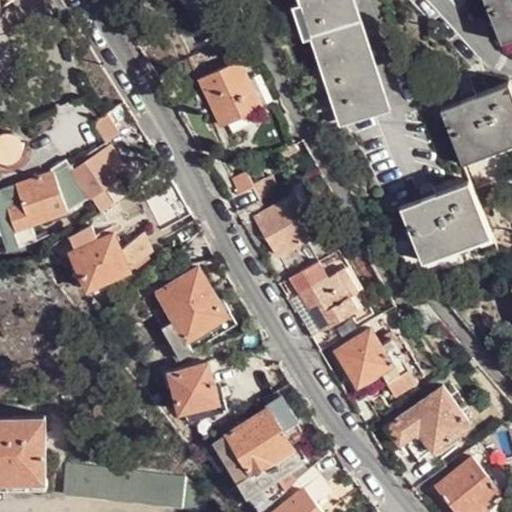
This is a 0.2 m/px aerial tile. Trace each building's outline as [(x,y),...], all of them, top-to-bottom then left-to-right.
[(311,35),(317,33),(306,0),(298,0),(300,5),(311,35)] [(306,0),(317,33),(347,122),(385,110),(355,21),(348,0),(306,0)] [(356,0),(348,0),(355,21),(362,18),(356,0)] [(511,0),(485,0),(500,34),(511,29),(511,0)] [(312,39),(311,35),(300,5),(293,7),(304,41),(312,39)] [(362,18),(355,21),(385,110),(392,108),(362,18)] [(511,29),(500,34),(502,41),(511,37),(511,29)] [(340,125),(347,122),(317,33),(311,35),(312,39),(340,125)] [(244,115),(263,106),(241,60),(202,77),(225,124),(244,115)] [(461,157),(511,136),(511,87),(509,80),(441,108),(461,157)] [(0,157),(3,159),(12,160),(22,153),(25,143),(23,138),(21,133),(17,129),(8,127),(0,130),(0,157)] [(264,141),(272,155),(293,144),(285,129),(264,141)] [(464,162),(505,147),(511,143),(511,136),(461,157),(464,162)] [(122,141),(75,169),(91,193),(115,180),(137,165),(122,141)] [(55,171),(69,162),(67,158),(52,167),(53,169),(55,171)] [(75,169),(69,162),(55,171),(53,169),(17,182),(21,195),(8,199),(18,227),(32,223),(68,209),(91,193),(75,169)] [(191,211),(165,166),(139,184),(164,226),(191,211)] [(233,179),(248,205),(255,202),(261,198),(254,185),(246,172),(233,179)] [(115,180),(91,193),(103,209),(125,194),(115,180)] [(420,254),(488,227),(469,180),(402,206),(420,254)] [(254,185),(261,198),(268,193),(262,181),(254,185)] [(0,220),(4,232),(18,227),(8,199),(21,195),(17,182),(0,188),(0,220)] [(237,212),(246,226),(258,219),(271,240),(276,247),(280,255),(319,231),(295,192),(261,212),(255,202),(248,205),(237,212)] [(246,226),(258,247),(271,240),(258,219),(246,226)] [(40,240),(32,223),(18,227),(4,232),(10,248),(32,246),(40,240)] [(88,288),(145,262),(138,249),(126,253),(114,230),(99,236),(94,223),(71,234),(76,247),(71,250),(88,288)] [(491,234),(488,227),(420,254),(423,260),(458,248),(491,234)] [(216,255),(201,229),(181,248),(186,265),(216,255)] [(321,260),(292,277),(296,284),(301,292),(324,329),(360,309),(353,295),(359,291),(345,268),(330,275),(321,260)] [(189,338),(224,317),(229,313),(214,289),(200,265),(159,289),(177,318),(167,324),(174,337),(167,342),(177,358),(194,348),(189,338)] [(288,298),(311,336),(324,329),(301,292),(288,298)] [(427,303),(408,308),(421,327),(437,318),(427,303)] [(230,327),(224,317),(189,338),(194,348),(230,327)] [(144,325),(153,339),(164,333),(155,319),(144,325)] [(385,348),(372,328),(337,348),(359,383),(371,377),(382,370),(390,382),(388,383),(396,395),(419,381),(395,343),(385,348)] [(211,402),(213,412),(231,408),(229,397),(220,399),(215,379),(210,359),(171,369),(174,383),(182,409),(211,402)] [(478,364),(474,359),(468,363),(473,368),(478,364)] [(169,384),(174,383),(171,369),(171,366),(165,368),(169,384)] [(423,456),(472,422),(444,383),(387,424),(394,433),(400,443),(408,439),(423,456)] [(261,509),(282,490),(275,478),(290,468),(302,460),(283,427),(297,418),(290,406),(283,395),(269,403),(270,406),(214,440),(223,454),(242,486),(261,509)] [(180,410),(188,420),(213,412),(211,402),(182,409),(180,410)] [(0,478),(48,478),(47,422),(0,422),(0,478)] [(208,444),(219,457),(223,454),(214,440),(208,444)] [(468,449),(461,454),(465,460),(473,455),(468,449)] [(473,455),(465,460),(437,484),(459,511),(487,511),(491,509),(487,503),(503,490),(473,455)] [(66,493),(183,506),(185,498),(208,500),(209,489),(187,476),(70,463),(66,493)] [(282,490),(297,479),(290,468),(275,478),(282,490)] [(270,511),(326,511),(317,499),(332,487),(327,480),(322,473),(270,511)] [(185,498),(183,506),(207,509),(208,500),(185,498)]
